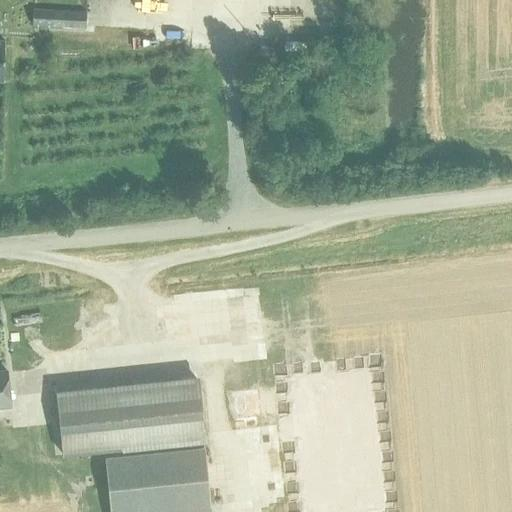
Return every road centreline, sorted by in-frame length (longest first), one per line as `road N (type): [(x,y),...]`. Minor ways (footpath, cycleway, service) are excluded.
road 1 (unclassified): [(0,248),(511,195)]
road 2 (unknown): [(112,8),(289,7)]
